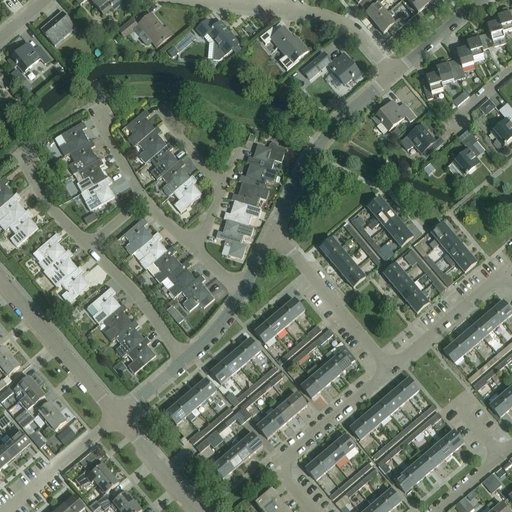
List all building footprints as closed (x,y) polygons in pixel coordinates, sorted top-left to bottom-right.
[(120,5),(116,0),(76,0),(81,6),(88,0),(91,0),(103,14),(111,7),(114,10),(120,5)] [(373,0),(353,0),(358,5),(359,4),(363,8),(373,0)] [(374,24),(387,14),(379,5),(384,1),(384,0),(373,0),(363,8),(367,13),(366,14),(374,24)] [(418,13),(428,5),(424,0),(409,0),(408,1),(412,6),(418,13)] [(511,10),(509,11),(508,8),(502,10),(503,15),(498,16),(504,35),(511,32),(511,10)] [(395,24),(390,19),(393,16),(390,11),(387,14),(374,24),(383,35),(390,29),(394,33),(405,24),(401,19),(395,24)] [(54,47),(76,29),(62,12),(40,30),(47,38),(54,47)] [(164,30),(151,15),(139,25),(144,31),(139,35),(139,38),(146,47),(148,47),(152,43),(157,48),(163,43),(171,36),(165,29),(164,30)] [(504,35),(498,16),(492,18),(493,23),(487,25),(489,34),(484,35),(489,50),(507,45),(504,35)] [(124,39),(138,27),(132,20),(118,31),(124,39)] [(237,46),(239,44),(220,23),(214,28),(207,21),(196,31),(203,39),(208,34),(220,48),(215,52),(213,52),(213,61),(219,61),(231,50),(234,54),(239,49),(237,46)] [(277,34),(273,28),(264,34),(260,37),(265,44),(271,40),(292,65),(300,58),(308,52),(296,38),(293,41),(283,29),(277,34)] [(478,37),(477,34),(472,36),(473,41),(467,43),(473,60),(485,57),(483,52),(489,50),(484,35),(478,37)] [(460,81),(465,79),(462,69),(474,65),(473,60),(467,43),(461,44),(463,49),(457,51),(459,60),(454,61),(460,81)] [(36,54),(28,45),(8,61),(14,68),(17,66),(24,74),(41,59),(45,65),(50,60),(48,57),(41,50),(36,54)] [(330,63),(331,62),(324,54),(302,72),(309,81),(319,73),(327,66),(344,86),(352,79),(355,82),(361,76),(359,74),(359,73),(344,55),(332,65),(330,63)] [(448,63),(447,60),(441,62),(442,67),(436,69),(442,86),(454,83),(460,81),(454,61),(448,63)] [(427,101),(433,99),(432,94),(444,91),(442,86),(436,69),(431,70),(432,75),(426,77),(429,86),(423,87),(427,101)] [(17,70),(11,75),(26,93),(32,88),(17,70)] [(15,98),(20,93),(15,87),(9,92),(15,98)] [(485,117),(496,108),(489,100),(479,109),(485,117)] [(373,119),(379,126),(377,127),(383,135),(388,131),(388,132),(405,118),(410,123),(415,119),(406,108),(401,112),(393,102),(373,119)] [(506,120),(491,134),(497,140),(494,143),(499,149),(501,147),(502,148),(507,144),(506,144),(511,138),(511,109),(507,104),(499,111),(503,116),(506,120)] [(155,130),(146,119),(150,116),(145,111),(126,128),(132,135),(126,140),(133,147),(137,143),(138,144),(157,128),(157,127),(155,130)] [(89,143),(82,131),(87,129),(83,123),(61,135),(67,146),(63,148),(60,150),(65,158),(69,156),(92,142),(92,141),(89,143)] [(444,143),(440,138),(435,143),(426,132),(428,131),(423,124),(421,126),(415,131),(407,137),(400,144),(407,152),(414,146),(422,155),(425,152),(428,156),(436,149),(444,143)] [(166,146),(158,136),(161,133),(157,128),(138,144),(144,151),(138,156),(145,164),(149,160),(149,161),(169,144),(166,146)] [(396,137),(401,133),(397,129),(392,133),(396,137)] [(97,161),(91,150),(95,147),(92,142),(69,156),(74,164),(68,168),(73,177),(78,174),(101,161),(100,160),(97,161)] [(476,159),(480,155),(470,143),(465,147),(468,150),(452,164),(464,178),(468,175),(467,174),(479,164),(476,159)] [(157,181),(161,177),(178,163),(178,162),(169,152),(173,149),(169,144),(149,161),(156,169),(151,174),(157,181)] [(275,145),(273,144),(271,144),(269,145),(268,149),(257,146),(253,159),(248,158),(246,164),(250,165),(276,173),(277,173),(275,173),(276,172),(271,170),(274,162),(281,164),(285,150),(277,148),(276,146),(275,145)] [(190,179),(181,169),(185,165),(181,160),(178,162),(178,163),(161,177),(168,185),(162,190),(169,197),(170,197),(193,177),(192,177),(190,179)] [(106,179),(99,168),(103,165),(101,161),(78,174),(83,182),(77,186),(82,194),(83,193),(87,191),(109,178),(106,179)] [(428,176),(435,171),(430,164),(423,170),(428,176)] [(274,183),(276,173),(250,165),(246,178),(241,176),(239,183),(242,184),(269,192),(268,191),(268,190),(264,189),(266,180),(274,183)] [(202,196),(193,185),(197,182),(193,177),(170,197),(170,198),(174,195),(179,201),(174,206),(180,214),(202,196)] [(14,196),(5,186),(9,183),(5,178),(0,181),(0,208),(14,197),(14,196)] [(115,198),(108,186),(112,184),(109,178),(87,191),(83,193),(83,194),(87,192),(91,200),(85,203),(90,212),(115,198)] [(266,201),(269,192),(242,184),(238,196),(233,195),(231,201),(234,202),(261,211),(261,210),(260,210),(261,209),(256,208),(259,199),(266,201)] [(0,225),(5,231),(6,230),(26,213),(26,212),(17,202),(21,199),(17,194),(14,196),(14,197),(0,208),(0,225)] [(376,219),(388,209),(380,199),(368,209),(376,219)] [(258,220),(261,211),(234,202),(230,215),(225,214),(223,220),(227,221),(253,230),(254,229),(252,228),(253,227),(249,226),(251,218),(258,220)] [(384,229),(397,219),(388,209),(376,219),(368,226),(372,230),(380,224),(384,229)] [(38,229),(29,219),(33,216),(28,210),(26,212),(26,213),(6,230),(6,231),(10,228),(16,235),(10,240),(17,248),(38,229)] [(152,238),(144,228),(148,224),(143,219),(117,242),(121,239),(121,240),(125,237),(131,244),(125,249),(131,256),(138,250),(152,238)] [(393,239),(405,229),(397,219),(384,229),(393,239)] [(360,234),(363,231),(361,228),(355,220),(351,223),(357,231),(360,234)] [(251,239),(253,230),(227,221),(223,234),(218,232),(216,239),(225,242),(224,246),(231,249),(228,257),(242,261),(246,248),(245,247),(245,246),(241,245),(243,236),(251,239)] [(440,245),(448,238),(452,235),(443,224),(431,235),(435,240),(429,246),(433,250),(440,245)] [(353,238),(357,235),(348,225),(345,228),(353,238)] [(401,249),(413,238),(405,229),(393,239),(401,249)] [(368,243),(371,240),(363,231),(360,234),(368,243)] [(147,269),(152,265),(167,252),(158,242),(162,239),(158,233),(152,238),(138,250),(144,258),(139,263),(145,270),(147,269)] [(45,271),(49,268),(66,253),(57,243),(61,240),(57,234),(37,251),(44,259),(38,264),(45,271)] [(362,248),(365,245),(357,235),(353,238),(362,248)] [(448,255),(458,246),(460,245),(452,235),(448,238),(440,245),(448,255)] [(328,259),(340,249),(332,239),(320,250),(328,259)] [(376,253),(380,250),(371,240),(368,243),(376,253)] [(423,259),(427,256),(418,246),(416,244),(413,247),(415,249),(421,256),(423,259)] [(370,258),(373,255),(365,245),(362,248),(370,258)] [(456,265),(469,254),(460,245),(458,246),(448,255),(456,265)] [(181,266),(172,256),(176,253),(172,248),(167,252),(152,265),(147,269),(160,284),(161,283),(161,284),(181,266)] [(337,269),(349,259),(340,249),(328,259),(337,269)] [(385,263),(388,260),(380,250),(376,253),(378,255),(385,263)] [(56,288),(61,284),(77,269),(69,259),(73,256),(68,251),(66,253),(49,268),(45,271),(43,273),(56,288)] [(417,264),(420,261),(412,251),(408,254),(415,262),(417,264)] [(465,274),(477,264),(469,254),(456,265),(465,274)] [(378,268),(382,265),(373,255),(370,258),(378,268)] [(432,269),(435,266),(427,256),(423,259),(432,269)] [(345,279),(357,269),(349,259),(337,269),(345,279)] [(425,274),(429,271),(420,261),(417,264),(425,274)] [(196,281),(196,280),(187,270),(191,267),(186,262),(181,266),(161,284),(174,299),(181,293),(196,281)] [(392,285),(404,275),(396,265),(383,275),(392,285)] [(440,279),(444,276),(443,275),(435,266),(432,269),(440,279)] [(68,304),(90,286),(80,276),(84,272),(80,267),(77,269),(61,284),(67,292),(62,296),(68,304)] [(353,289),(365,279),(357,269),(345,279),(353,289)] [(433,284),(437,281),(429,271),(425,274),(433,284)] [(448,288),(453,284),(447,276),(445,274),(443,275),(444,276),(440,279),(448,288)] [(400,295),(412,285),(404,275),(392,285),(400,295)] [(204,309),(214,300),(210,295),(201,284),(205,281),(201,276),(196,280),(196,281),(181,293),(188,301),(182,306),(189,313),(199,304),(204,309)] [(440,295),(442,294),(445,291),(437,281),(433,284),(432,285),(434,287),(440,295)] [(408,305),(421,295),(412,285),(400,295),(408,305)] [(93,318),(99,326),(120,307),(111,297),(115,294),(111,289),(87,309),(86,311),(93,318)] [(417,315),(429,305),(425,299),(428,296),(424,291),(421,295),(408,305),(417,315)] [(295,320),(297,319),(305,312),(294,300),(284,308),(295,320)] [(511,315),(511,313),(503,302),(493,311),(503,323),(511,315)] [(132,324),(123,313),(127,310),(123,305),(120,307),(99,326),(103,322),(110,330),(104,335),(111,342),(112,341),(132,324)] [(285,329),(295,320),(284,308),(275,317),(285,329)] [(493,331),(503,323),(493,311),(483,319),(493,331)] [(275,337),(285,329),(275,317),(265,325),(275,337)] [(488,344),(493,340),(488,336),(493,331),(483,319),(473,328),(484,340),(488,344)] [(144,340),(135,330),(139,327),(134,321),(132,324),(112,341),(112,342),(116,339),(121,346),(116,351),(122,358),(127,355),(144,340)] [(265,346),(275,337),(265,325),(255,334),(261,341),(265,346)] [(311,340),(314,338),(321,332),(317,327),(310,333),(307,335),(309,336),(308,337),(311,340)] [(338,332),(344,337),(348,333),(342,327),(338,332)] [(474,348),(484,340),(473,328),(463,336),(474,348)] [(317,347),(318,348),(334,335),(329,330),(314,343),(317,347)] [(464,356),(474,348),(463,336),(454,344),(464,356)] [(301,348),(311,340),(308,337),(298,345),(301,348)] [(156,357),(147,346),(150,343),(146,338),(144,340),(127,355),(122,358),(122,359),(123,358),(124,359),(127,356),(133,363),(128,367),(134,375),(156,357)] [(250,340),(240,349),(251,361),(261,353),(250,340)] [(307,355),(317,347),(314,343),(304,351),(307,355)] [(444,353),(454,365),(464,356),(454,344),(444,353)] [(292,357),(301,348),(298,345),(289,353),(292,357)] [(356,361),(344,347),(338,352),(340,355),(336,358),(330,352),(325,356),(331,363),(337,370),(341,375),(345,371),(347,373),(352,369),(350,367),(351,366),(350,365),(356,361)] [(500,359),(510,351),(507,347),(497,356),(500,359)] [(4,348),(0,351),(0,368),(12,358),(4,348)] [(230,357),(241,369),(251,361),(240,349),(230,357)] [(294,360),(297,363),(307,355),(304,351),(294,360)] [(282,365),(292,357),(289,353),(279,361),(282,365)] [(506,366),(511,360),(511,354),(503,362),(506,366)] [(490,368),(500,359),(497,356),(487,364),(490,368)] [(231,378),(241,369),(230,357),(220,365),(231,378)] [(20,367),(12,358),(0,368),(0,371),(6,379),(20,367)] [(287,372),(297,363),(294,360),(284,368),(287,372)] [(496,374),(506,366),(503,362),(493,371),(496,374)] [(331,383),(341,375),(337,370),(331,363),(321,371),(331,383)] [(480,376),(490,368),(487,364),(477,372),(480,376)] [(221,386),(231,378),(220,365),(211,374),(217,381),(221,386)] [(267,381),(277,373),(279,371),(276,367),(275,368),(264,377),(267,381)] [(321,392),(331,383),(321,371),(311,379),(321,392)] [(486,383),(496,374),(493,371),(483,379),(486,383)] [(283,379),(287,376),(283,372),(280,375),(270,384),(273,387),(283,379)] [(471,384),(478,378),(480,376),(477,372),(468,381),(471,384)] [(258,389),(267,381),(264,377),(254,385),(258,389)] [(24,400),(37,388),(29,378),(15,389),(12,392),(17,397),(16,398),(20,402),(24,399),(24,400)] [(312,400),(321,392),(311,379),(301,388),(305,392),(312,400)] [(477,392),(478,392),(485,386),(487,384),(486,383),(483,379),(473,387),(477,392)] [(399,388),(409,400),(419,392),(409,380),(399,388)] [(206,381),(196,389),(206,401),(209,405),(214,401),(211,397),(216,393),(212,388),(206,381)] [(263,395),(273,387),(270,384),(260,392),(263,395)] [(248,397),(258,389),(254,385),(245,394),(248,397)] [(0,402),(1,404),(13,394),(9,388),(0,396),(0,402)] [(33,407),(45,397),(37,388),(24,400),(27,403),(22,407),(25,411),(27,409),(28,410),(31,407),(32,406),(33,407)] [(399,408),(409,400),(399,388),(389,396),(399,408)] [(196,409),(206,401),(196,389),(186,397),(196,409)] [(504,394),(500,390),(496,394),(500,398),(510,411),(511,408),(511,393),(509,390),(504,394)] [(253,404),(263,395),(260,392),(250,400),(253,404)] [(231,393),(226,398),(235,408),(248,397),(245,394),(237,400),(231,393)] [(297,415),(307,407),(300,399),(296,394),(286,403),(289,406),(297,415)] [(390,417),(399,408),(389,396),(379,405),(390,417)] [(190,422),(195,418),(191,414),(196,409),(186,397),(176,406),(190,422)] [(500,419),(510,411),(500,398),(490,407),(500,419)] [(246,422),(251,417),(245,410),(253,404),(250,400),(240,408),(241,410),(238,412),(246,422)] [(45,424),(58,413),(50,403),(39,413),(40,414),(38,416),(35,418),(36,419),(34,421),(40,428),(45,424)] [(287,423),(297,415),(289,406),(286,403),(277,411),(283,418),(287,423)] [(380,425),(390,417),(379,405),(369,413),(380,425)] [(176,406),(166,414),(177,426),(186,418),(176,406)] [(425,419),(428,417),(435,410),(432,407),(425,413),(422,415),(425,419)] [(233,412),(230,408),(219,417),(223,421),(233,412)] [(25,411),(15,420),(19,425),(31,414),(28,410),(27,409),(25,411)] [(277,432),(287,423),(283,418),(277,411),(266,419),(277,432)] [(246,422),(238,412),(226,423),(229,427),(236,420),(241,426),(246,422)] [(49,437),(59,428),(66,423),(58,413),(45,424),(48,428),(45,431),(49,437)] [(370,434),(380,425),(369,413),(360,421),(370,434)] [(432,427),(434,425),(442,418),(438,413),(430,420),(428,422),(431,425),(432,427)] [(31,414),(19,425),(24,430),(34,421),(36,419),(35,418),(32,415),(31,414)] [(415,427),(425,419),(422,415),(412,424),(415,427)] [(0,428),(1,430),(11,422),(6,416),(0,420),(0,428)] [(213,429),(223,421),(219,417),(210,425),(213,429)] [(267,440),(277,432),(266,419),(257,428),(261,432),(267,440)] [(360,442),(370,434),(360,421),(350,430),(360,442)] [(420,434),(431,425),(428,422),(418,430),(420,434)] [(219,435),(229,427),(226,423),(216,432),(219,435)] [(405,435),(415,427),(412,424),(402,432),(405,435)] [(203,437),(213,429),(210,425),(200,434),(203,437)] [(69,427),(62,433),(69,441),(75,436),(69,427)] [(411,442),(420,434),(418,430),(408,438),(411,442)] [(189,441),(193,446),(203,437),(200,434),(199,432),(189,441)] [(209,444),(219,435),(216,432),(206,440),(209,444)] [(395,444),(405,435),(402,432),(392,440),(395,444)] [(446,439),(444,441),(454,453),(464,444),(454,432),(446,439)] [(20,454),(31,445),(20,433),(10,441),(15,447),(20,454)] [(40,450),(45,445),(35,433),(30,437),(33,442),(40,450)] [(253,455),(262,447),(256,440),(252,435),(243,443),(248,449),(253,455)] [(339,441),(335,445),(345,457),(355,449),(345,436),(344,437),(343,436),(339,439),(339,441)] [(11,462),(20,454),(15,447),(10,441),(6,437),(0,441),(0,448),(4,454),(11,462)] [(183,446),(188,442),(184,438),(180,441),(183,446)] [(401,450),(411,442),(408,438),(398,446),(401,450)] [(200,454),(208,447),(210,445),(209,444),(206,440),(196,449),(200,454)] [(385,452),(395,444),(392,440),(383,448),(385,452)] [(444,461),(454,453),(444,441),(434,449),(444,461)] [(243,464),(253,455),(248,449),(243,443),(232,451),(240,461),(243,464)] [(335,445),(325,453),(336,465),(339,470),(349,461),(345,457),(335,445)] [(391,458),(401,450),(398,446),(388,455),(391,458)] [(0,468),(1,470),(11,462),(4,454),(0,448),(0,468)] [(376,459),(385,452),(383,448),(373,456),(376,459)] [(429,453),(425,449),(420,453),(424,457),(434,469),(435,469),(444,461),(434,449),(429,453)] [(233,472),(243,464),(240,461),(232,451),(223,460),(233,472)] [(326,474),(336,465),(325,453),(315,462),(326,474)] [(385,475),(390,470),(384,464),(391,458),(388,455),(379,462),(379,463),(377,464),(385,475)] [(425,478),(435,469),(434,469),(424,457),(414,466),(425,478)] [(223,480),(233,472),(223,460),(212,468),(223,480)] [(305,470),(316,482),(326,474),(315,462),(305,470)] [(506,472),(511,467),(509,463),(502,468),(506,472)] [(367,466),(359,473),(362,476),(372,468),(368,464),(367,466)] [(110,475),(103,465),(92,474),(89,470),(75,481),(81,488),(86,488),(92,484),(94,482),(97,486),(110,475)] [(415,486),(425,478),(414,466),(405,474),(415,486)] [(367,483),(377,475),(374,471),(364,479),(367,483)] [(350,481),(349,481),(352,485),(362,476),(359,473),(350,481)] [(405,474),(395,482),(395,483),(398,487),(405,494),(406,494),(407,495),(412,492),(410,490),(415,486),(405,474)] [(101,507),(112,497),(108,493),(119,484),(110,475),(97,486),(101,490),(99,492),(103,497),(97,502),(101,507)] [(496,490),(501,486),(492,475),(487,479),(496,490)] [(364,486),(367,483),(364,479),(355,487),(358,491),(364,486)] [(491,494),(496,490),(487,479),(482,483),(489,491),(491,494)] [(342,493),(352,485),(349,481),(339,490),(342,493)] [(348,500),(348,499),(358,491),(355,487),(345,496),(348,500)] [(329,498),(332,502),(342,493),(339,490),(329,498)] [(391,511),(401,503),(395,495),(391,490),(381,499),(391,511)] [(261,511),(262,511),(278,499),(271,491),(255,505),(261,511)] [(122,511),(134,502),(126,493),(116,502),(112,497),(101,507),(105,511),(111,507),(115,511),(118,510),(119,511),(122,511)] [(348,500),(345,496),(335,505),(340,511),(350,502),(348,499),(348,500)] [(70,511),(81,511),(85,509),(74,497),(64,505),(70,511)] [(279,511),(285,507),(278,499),(262,511),(279,511)] [(375,511),(390,511),(391,511),(381,499),(371,507),(375,511)] [(467,511),(470,511),(473,510),(464,499),(459,503),(467,511)] [(141,511),(142,511),(134,502),(122,511),(141,511)] [(457,511),(467,511),(459,503),(454,507),(457,511)] [(496,509),(491,503),(486,507),(488,508),(491,511),(509,511),(506,508),(502,504),(496,509)]
